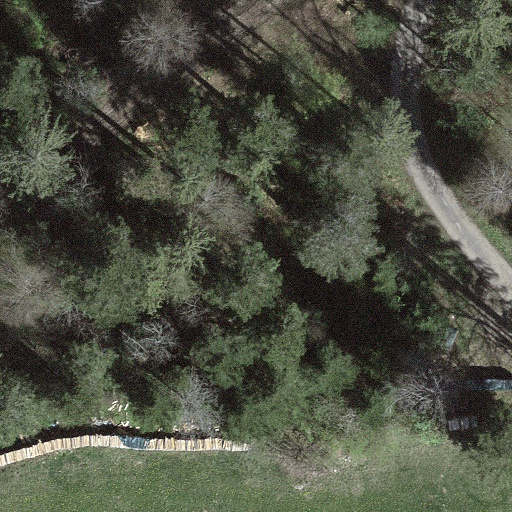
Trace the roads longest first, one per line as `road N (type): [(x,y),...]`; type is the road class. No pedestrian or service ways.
road 1 (track): [(437,0),(413,95),(443,229),(511,291)]
road 2 (track): [(254,0),(178,42),(0,191)]
